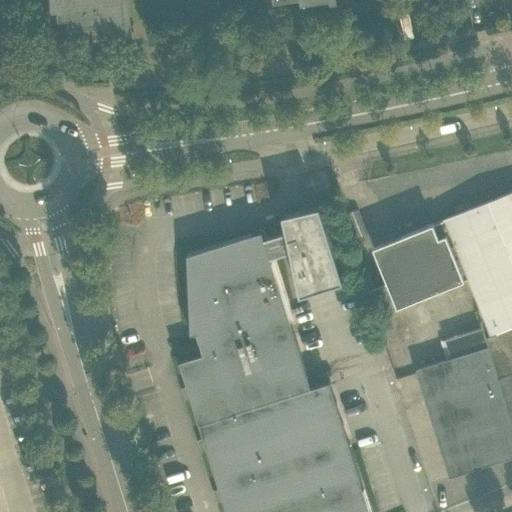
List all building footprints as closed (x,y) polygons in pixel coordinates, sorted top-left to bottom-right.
[(52,0),(53,14),(63,13),(64,23),(90,20),(91,27),(121,24),(118,0),(52,0)] [(408,13),(398,15),(402,38),(412,37),(408,13)] [(511,191),(445,218),(468,279),(490,335),(511,326),(511,191)] [(265,238),(271,258),(293,251),(302,294),(344,280),(320,205),(283,214),(287,231),(265,238)] [(468,279),(445,218),(374,245),(388,282),(397,306),(468,279)] [(311,387),(271,258),(265,238),(262,230),(187,254),(191,333),(194,333),(201,354),(180,361),(188,385),(182,387),(186,401),(192,399),(200,422),(311,387)] [(351,269),(353,276),(361,273),(358,266),(351,269)] [(397,306),(388,282),(369,289),(379,314),(397,306)] [(511,326),(490,335),(486,336),(481,320),(480,320),(482,327),(488,347),(510,417),(511,423),(511,326)] [(488,347),(482,327),(445,340),(451,358),(488,347)] [(488,347),(451,358),(416,369),(449,476),(511,456),(511,423),(510,417),(488,347)] [(200,422),(204,437),(198,439),(202,453),(209,451),(220,488),(214,490),(218,503),(225,501),(228,511),(370,511),(329,381),(311,387),(200,422)]
